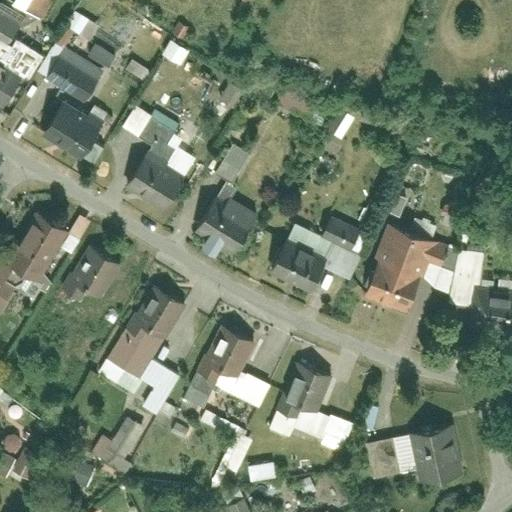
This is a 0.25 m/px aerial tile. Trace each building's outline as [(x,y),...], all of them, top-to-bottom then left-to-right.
[(0,0),(0,33),(10,39),(24,14),(0,0)] [(74,28),(99,37),(105,19),(81,10),(74,28)] [(170,51),(187,61),(196,47),(178,36),(170,51)] [(100,42),(96,54),(118,62),(122,51),(100,42)] [(49,76),(86,98),(105,64),(68,43),(49,76)] [(0,102),(1,103),(21,68),(0,56),(0,102)] [(132,67),(149,77),(155,68),(138,57),(132,67)] [(287,89),(283,105),(319,115),(324,100),(287,89)] [(63,93),(42,130),(83,154),(104,117),(63,93)] [(152,144),(169,154),(184,128),(136,100),(121,126),(152,144)] [(216,169),(232,179),(249,148),(233,139),(216,169)] [(127,185),(165,207),(189,165),(169,154),(152,144),(127,185)] [(198,226),(232,246),(255,206),(221,187),(198,226)] [(40,277),(70,227),(35,207),(6,256),(40,277)] [(87,237),(96,216),(85,211),(76,232),(87,237)] [(337,240),(350,247),(362,227),(335,211),(323,231),(337,240)] [(362,292),(409,308),(434,236),(386,220),(362,292)] [(268,262),(310,287),(324,263),(327,258),(285,233),(268,262)] [(123,257),(90,239),(71,274),(104,292),(123,257)] [(327,258),(324,263),(346,276),(359,252),(350,247),(337,240),(327,258)] [(0,305),(15,282),(0,272),(0,305)] [(109,354),(140,373),(185,300),(153,280),(109,354)] [(511,284),(478,280),(473,317),(511,322),(511,284)] [(223,364),(239,372),(242,367),(256,339),(220,321),(198,365),(217,375),(223,364)] [(334,372),(297,357),(278,405),(314,419),(319,408),(334,372)] [(239,372),(223,364),(217,375),(214,381),(259,403),(270,381),(242,367),(239,372)] [(353,421),(319,408),(314,419),(310,430),(344,444),(353,421)] [(105,450),(123,461),(147,421),(129,410),(105,450)] [(419,478),(465,469),(455,420),(409,429),(416,464),(419,478)] [(416,464),(409,429),(367,438),(374,472),(416,464)] [(246,432),(233,466),(244,470),(256,436),(246,432)] [(13,466),(34,475),(43,455),(22,446),(13,466)] [(86,484),(95,463),(75,454),(66,475),(86,484)] [(254,463),(257,479),(283,474),(280,459),(254,463)] [(233,511),(255,511),(246,493),(229,501),(233,511)]
